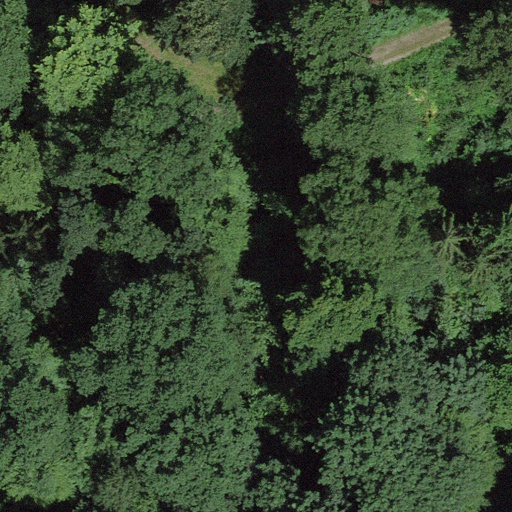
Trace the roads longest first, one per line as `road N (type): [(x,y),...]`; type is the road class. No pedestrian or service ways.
road 1 (track): [(484,0),(189,114),(0,202)]
road 2 (track): [(114,0),(189,114)]
